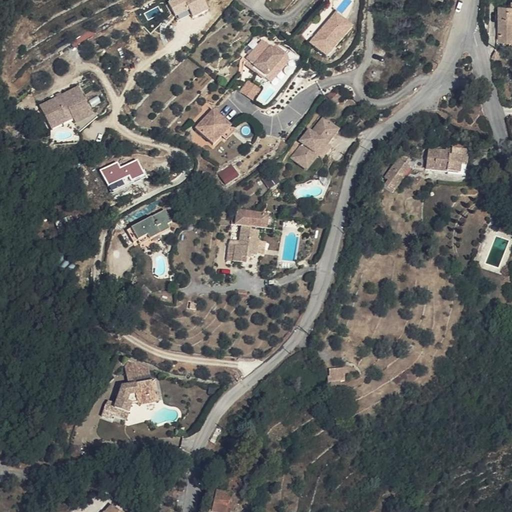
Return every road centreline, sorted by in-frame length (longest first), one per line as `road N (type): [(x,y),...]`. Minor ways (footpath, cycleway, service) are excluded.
road 1 (residential): [(258,370),(284,348),(317,298),(369,146),(433,90)]
road 2 (unclassified): [(258,370),(210,424),(190,511)]
